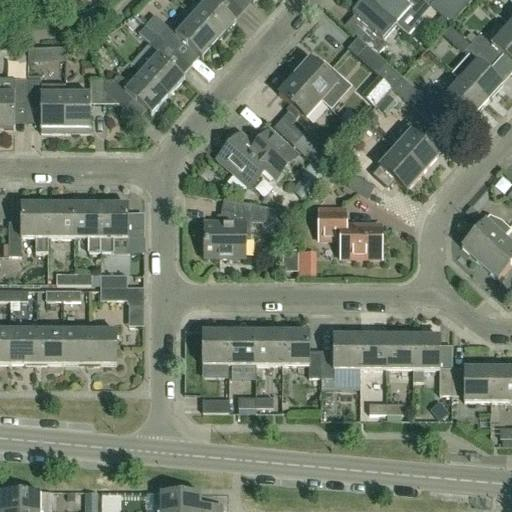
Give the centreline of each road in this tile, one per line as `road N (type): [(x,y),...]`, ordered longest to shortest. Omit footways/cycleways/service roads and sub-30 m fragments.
road 1 (tertiary): [(511,486),(161,453)]
road 2 (residential): [(163,296),(431,295)]
road 3 (residential): [(162,168),(309,0)]
road 4 (residential): [(431,295),(437,218),(511,133)]
road 5 (residential): [(0,166),(162,168)]
road 6 (tertiary): [(161,453),(0,436)]
road 7 (residential): [(161,453),(163,296)]
road 8 (residential): [(163,296),(162,168)]
